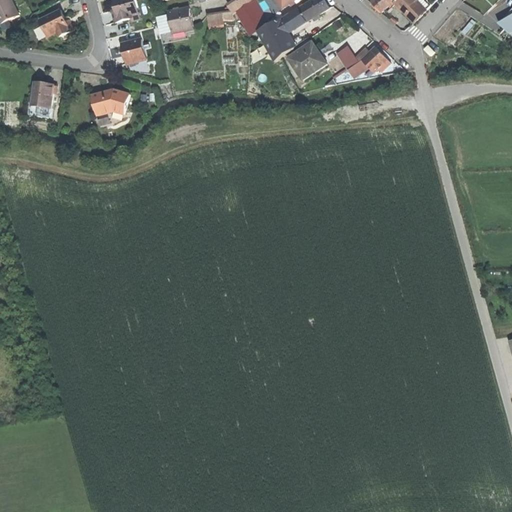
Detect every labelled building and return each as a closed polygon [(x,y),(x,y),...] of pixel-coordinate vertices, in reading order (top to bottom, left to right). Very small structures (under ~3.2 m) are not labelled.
[(0,0),(0,22),(1,26),(21,16),(12,0),(0,0)] [(115,17),(116,23),(133,19),(141,17),(137,0),(114,0),(117,10),(113,11),(115,17)] [(241,0),(230,7),(234,13),(237,12),(244,7),(250,3),(248,0),(241,0)] [(266,0),(276,14),(284,9),(278,0),(266,0)] [(278,0),(284,9),(297,0),(278,0)] [(324,0),(315,0),(299,10),(307,23),(330,9),(326,2),(324,0)] [(378,10),(382,14),(395,1),(394,0),(378,0),(373,5),(378,10)] [(414,0),(394,0),(395,1),(416,23),(427,13),(414,0)] [(244,7),(237,12),(251,36),(259,31),(244,7)] [(511,9),(502,21),(511,29),(511,9)] [(171,14),(175,32),(196,27),(194,18),(192,10),(171,14)] [(286,32),(307,23),(299,10),(281,21),(286,32)] [(41,22),(49,39),(59,34),(61,39),(76,31),(71,21),(68,23),(66,24),(65,20),(67,19),(63,11),(41,22)] [(234,13),(227,15),(228,19),(239,20),(237,12),(234,13)] [(228,25),(228,19),(227,15),(211,16),(211,26),(228,25)] [(292,43),(286,32),(281,21),(280,21),(260,33),(277,63),(296,49),(295,48),(292,43)] [(307,33),(301,37),(304,42),(310,38),(307,33)] [(301,37),(292,43),(295,48),(304,42),(301,37)] [(144,40),(124,45),(126,54),(129,65),(148,61),(144,40)] [(290,59),(305,80),(329,64),(321,53),(314,42),(290,59)] [(427,46),(433,51),(436,48),(431,42),(427,46)] [(370,67),(376,74),(380,71),(382,73),(391,66),(383,56),(377,49),(371,54),(364,60),(370,67)] [(356,78),(370,67),(364,60),(371,54),(367,50),(358,58),(361,61),(353,68),(357,72),(354,75),(356,78)] [(45,85),(36,83),(33,107),(52,109),(55,86),(45,85)] [(132,96),(116,92),(107,94),(94,97),(99,117),(115,113),(126,116),(132,96)]
